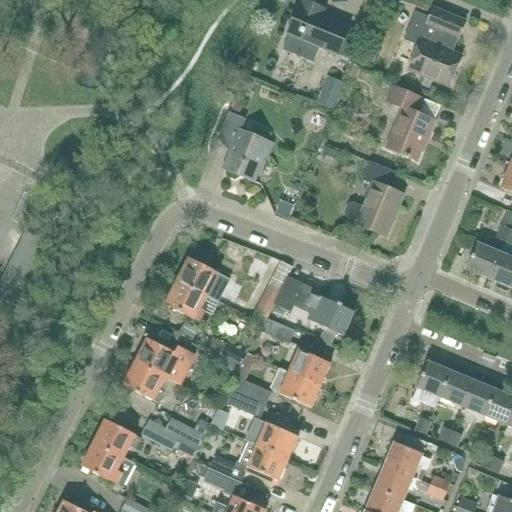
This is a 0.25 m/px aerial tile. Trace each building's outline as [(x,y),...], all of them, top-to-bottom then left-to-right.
[(425,11),(429,3),(422,0),(411,0),(409,5),(425,11)] [(321,17),(324,11),(303,2),(302,6),(301,5),(288,35),(289,35),(284,47),(287,53),(292,55),(298,53),(299,50),(302,51),(301,54),(303,60),(309,62),(315,60),(320,48),(338,56),(348,33),(349,29),(321,17)] [(458,39),(465,23),(434,10),(430,20),(416,15),(405,41),(419,47),(408,71),(449,89),(457,69),(454,68),(457,62),(459,63),(462,57),(452,53),(457,39),(458,39)] [(327,96),(334,80),(328,78),(322,94),(327,96)] [(345,85),(344,85),(334,80),(327,96),(322,94),(317,104),(334,111),(345,85)] [(416,115),(422,100),(392,88),(386,103),(403,110),(386,150),(406,158),(405,160),(409,161),(409,160),(416,162),(426,140),(427,140),(435,123),(416,115)] [(241,112),(246,99),(238,96),(237,100),(234,99),(231,109),(241,112)] [(240,132),(244,122),(229,115),(218,141),(233,147),(223,171),(226,172),(227,177),(235,181),(240,178),(255,184),(265,158),(268,159),(273,146),(240,132)] [(390,191),(396,175),(370,165),(364,181),(373,185),(363,209),(353,205),(349,207),(346,215),(347,219),(358,223),(356,226),(386,239),(394,221),(392,220),(395,212),(397,213),(404,197),(390,191)] [(511,194),(511,167),(510,167),(500,190),(511,194)] [(506,243),(511,231),(502,227),(497,240),(506,243)] [(22,295),(47,244),(27,235),(2,285),(22,295)] [(490,281),(501,254),(477,245),(467,271),(490,281)] [(511,290),(511,259),(501,254),(490,281),(511,290)] [(219,276),(219,275),(189,260),(177,283),(208,299),(214,286),(219,289),(224,278),(219,276)] [(313,295),(314,291),(288,279),(274,307),(293,316),(296,309),(311,316),(308,322),(343,338),(354,314),(342,308),(343,307),(339,305),(338,306),(313,295)] [(201,311),(208,299),(177,283),(165,306),(193,321),(192,323),(200,327),(207,314),(201,311)] [(263,327),(267,319),(280,293),(269,287),(251,321),(263,327)] [(290,345),(296,332),(267,319),(263,327),(264,328),(261,332),(290,345)] [(179,349),(176,355),(147,341),(135,364),(166,380),(180,387),(195,357),(179,349)] [(242,368),(248,357),(226,346),(221,357),(242,368)] [(321,388),(331,366),(299,352),(289,374),(321,388)] [(237,378),(242,368),(221,357),(216,367),(237,378)] [(440,399),(451,373),(428,363),(417,389),(440,399)] [(160,392),(166,380),(135,364),(123,387),(160,405),(165,395),(160,392)] [(463,409),(474,383),(451,373),(440,399),(463,409)] [(311,410),(319,393),(321,388),(289,374),(278,399),(306,412),(308,408),(311,410)] [(266,407),(271,395),(235,379),(229,391),(266,407)] [(485,418),(496,392),(474,383),(463,409),(485,418)] [(260,419),(266,407),(229,391),(223,403),(260,419)] [(508,428),(511,417),(511,398),(496,392),(485,418),(508,428)] [(425,436),(430,423),(421,419),(416,432),(425,436)] [(201,448),(206,438),(172,420),(167,430),(201,448)] [(142,440),(141,440),(106,422),(94,445),(125,461),(131,448),(136,451),(142,440)] [(201,448),(167,430),(150,422),(142,437),(173,452),(175,448),(195,459),(201,448)] [(288,461),(298,439),(267,425),(257,447),(288,461)] [(447,445),(453,433),(445,429),(439,442),(447,445)] [(453,433),(447,445),(457,449),(462,436),(453,433)] [(413,480),(423,456),(394,444),(385,467),(413,480)] [(123,489),(135,466),(125,461),(94,445),(82,468),(123,489)] [(279,483),(288,461),(257,447),(245,473),(277,486),(278,483),(279,483)] [(489,472),(495,459),(486,455),(481,468),(489,472)] [(231,479),(236,467),(215,458),(210,470),(231,479)] [(495,459),(489,472),(498,476),(503,462),(495,459)] [(209,471),(207,470),(201,467),(197,475),(205,479),(204,482),(224,491),(223,493),(234,498),(229,510),(223,507),(223,508),(217,506),(213,511),(265,511),(267,508),(252,501),(237,494),(241,484),(231,479),(210,470),(209,471)] [(413,480),(385,467),(375,490),(404,502),(413,480)] [(431,487),(446,493),(450,485),(434,478),(431,487)] [(443,502),(446,493),(431,487),(427,495),(443,502)] [(399,511),(404,502),(375,490),(365,511),(399,511)] [(511,511),(511,501),(500,497),(494,511),(511,511)] [(458,508),(467,511),(475,511),(477,507),(461,500),(458,508)] [(123,511),(124,511),(150,511),(129,501),(123,511)] [(82,511),(64,503),(59,511),(82,511)]
